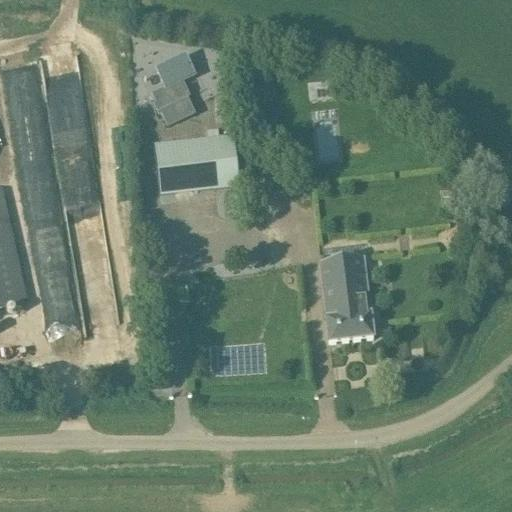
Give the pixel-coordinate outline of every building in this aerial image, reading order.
[(73,41),(38,46),(42,77),(19,80),(31,177),(58,173),(50,113),(82,109),(73,41)] [(165,92),(152,98),(156,107),(154,108),(159,119),(161,118),(168,131),(195,117),(186,100),(189,99),(182,85),(195,79),(185,59),(156,73),(165,92)] [(311,101),(340,100),(339,84),(311,85),(311,101)] [(314,111),(318,153),(336,151),(332,109),(314,111)] [(153,150),(158,197),(238,188),(233,141),(153,150)] [(452,199),(450,188),(441,189),(443,200),(452,199)] [(70,195),(72,205),(80,204),(82,221),(102,218),(98,190),(70,195)] [(0,312),(28,307),(3,191),(0,191),(0,312)] [(325,324),(328,348),(372,343),(363,263),(320,268),(327,324),(325,324)]
